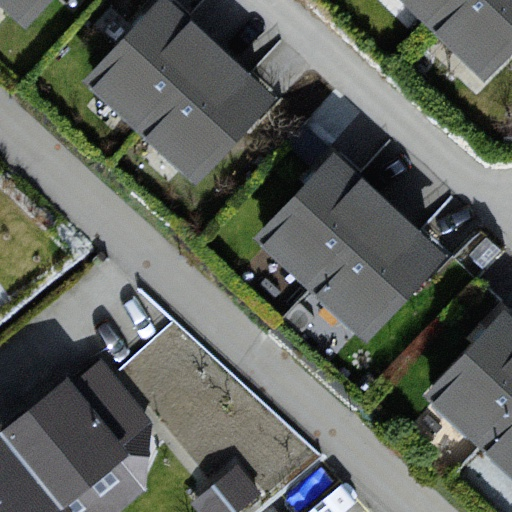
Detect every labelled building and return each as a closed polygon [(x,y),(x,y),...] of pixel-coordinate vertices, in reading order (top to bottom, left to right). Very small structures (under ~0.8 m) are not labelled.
[(16,0),(46,26),(69,0),(16,0)] [(160,0),(94,75),(211,179),(281,102),(165,0),(160,0)] [(511,0),(424,0),(509,76),(511,72),(511,0)] [(266,229),(383,333),(452,255),(335,151),(266,229)] [(438,392),(511,456),(511,317),(508,314),(438,392)] [(0,441),(0,511),(66,511),(135,455),(124,442),(147,422),(96,361),(0,441)] [(241,455),(200,483),(220,511),(261,484),(241,455)]
